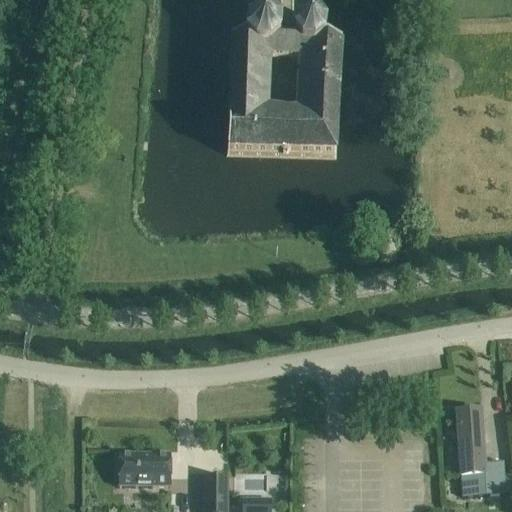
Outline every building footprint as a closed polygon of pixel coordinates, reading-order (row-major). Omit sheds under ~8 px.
[(280,47),(281,39),(280,36),(277,29),(272,25),(265,23),(258,24),(252,27),(248,32),(246,41),(244,41),(243,45),(231,44),(227,155),(335,158),(341,49),(329,48),(329,45),(326,44),(326,41),(324,34),(320,28),(313,25),(306,25),(300,27),(295,32),(293,39),(292,47),(291,47),(291,55),(292,55),(292,66),(298,66),(297,116),(269,115),(270,65),(280,66),(280,54),(282,55),(282,47),(280,47)] [(287,47),(282,47),(282,55),(291,55),(291,47),(287,47)] [(452,71),(443,71),(444,80),(452,79),(452,71)] [(511,363),(503,365),(504,380),(511,379),(511,363)] [(483,467),(480,414),(458,415),(462,500),(505,497),(502,466),(483,467)] [(119,457),(118,490),(171,490),(171,458),(119,457)] [(203,511),(227,511),(228,488),(204,488),(203,511)]
